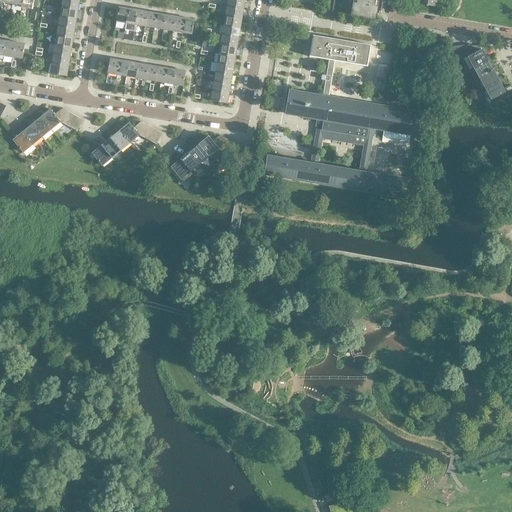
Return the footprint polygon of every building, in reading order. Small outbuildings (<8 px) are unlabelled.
[(78,10),(79,1),(73,0),(62,0),(61,8),(78,10)] [(243,10),(245,0),(243,0),(227,0),(227,7),(243,10)] [(338,13),(340,0),(333,0),(332,12),(338,13)] [(381,8),(382,0),(349,0),(349,3),(381,8)] [(380,14),(381,8),(349,3),(348,9),(352,9),(351,15),(375,19),(376,14),(380,14)] [(126,23),(129,9),(119,7),(116,22),(126,23)] [(241,19),(243,10),(227,7),(225,16),(241,19)] [(76,20),(78,10),(61,8),(60,17),(76,20)] [(135,25),(138,10),(129,9),(126,23),(135,25)] [(145,26),(147,12),(138,10),(135,25),(145,26)] [(154,28),(156,13),(147,12),(145,26),(154,28)] [(163,30),(166,15),(156,13),(154,28),(163,30)] [(172,31),(175,17),(166,15),(163,30),(172,31)] [(240,28),(241,19),(225,16),(223,25),(240,28)] [(74,29),(76,20),(60,17),(58,26),(74,29)] [(182,33),(184,18),(175,17),(172,31),(182,33)] [(192,35),(193,25),(194,20),(184,18),(182,33),(192,35)] [(238,38),(240,28),(223,25),(222,35),(238,38)] [(73,38),(74,29),(58,26),(56,36),(73,38)] [(237,47),(238,38),(222,35),(220,44),(237,47)] [(367,67),(371,45),(333,39),(313,35),(309,57),(328,60),(322,96),(329,97),(335,61),(367,67)] [(71,48),(73,38),(56,36),(55,45),(71,48)] [(13,57),(15,43),(6,41),(3,56),(13,57)] [(22,59),(24,49),(25,44),(15,43),(13,57),(22,59)] [(235,56),(237,47),(220,44),(219,54),(235,56)] [(476,53),(472,45),(471,44),(465,45),(466,57),(467,57),(476,53)] [(70,57),(71,48),(55,45),(53,54),(70,57)] [(486,58),(484,54),(486,51),(487,51),(484,47),(478,46),(472,45),(476,53),(467,57),(473,68),(487,60),(489,62),(492,61),(489,56),(486,58)] [(68,67),(70,57),(53,54),(52,64),(68,67)] [(233,66),(235,56),(219,54),(217,63),(233,66)] [(117,75),(119,60),(110,59),(107,73),(117,75)] [(126,76),(129,62),(119,60),(117,75),(126,76)] [(497,71),(495,67),(492,68),(489,62),(487,60),(473,68),(479,78),(493,71),(494,73),(497,71)] [(136,78),(138,64),(129,62),(126,76),(136,78)] [(232,75),(233,66),(217,63),(215,72),(232,75)] [(66,76),(68,67),(52,64),(50,73),(66,76)] [(145,80),(147,65),(138,64),(136,78),(145,80)] [(154,81),(157,67),(147,65),(145,80),(154,81)] [(164,83),(166,68),(157,67),(154,81),(164,83)] [(173,84),(175,70),(166,68),(164,83),(173,84)] [(183,86),(184,77),(185,72),(175,70),(173,84),(183,86)] [(503,82),(500,77),(497,79),(494,73),(493,71),(479,78),(484,89),(499,81),(500,83),(503,82)] [(230,84),(232,75),(215,72),(214,82),(230,84)] [(511,93),(511,89),(510,85),(503,89),(500,83),(499,81),(484,89),(493,104),(511,93)] [(229,94),(230,84),(214,82),(212,91),(229,94)] [(227,104),(229,94),(212,91),(211,101),(227,104)] [(268,156),(265,174),(406,198),(408,180),(366,173),(373,128),(416,136),(420,113),(329,97),(322,96),(290,91),(286,114),(318,119),(311,160),(311,164),(285,159),(268,156)] [(60,122),(55,115),(50,109),(43,115),(41,113),(37,116),(39,119),(41,117),(51,129),(60,122)] [(62,122),(67,111),(62,109),(55,115),(60,122),(62,122)] [(67,125),(73,114),(67,111),(62,122),(67,125)] [(72,128),(78,117),(73,114),(67,125),(72,128)] [(41,117),(39,119),(34,123),(32,120),(28,124),(30,126),(32,125),(42,137),(51,129),(41,117)] [(77,131),(83,120),(78,117),(72,128),(77,131)] [(140,136),(146,125),(141,122),(133,128),(139,135),(140,136)] [(139,135),(133,128),(129,123),(122,129),(120,126),(116,130),(118,132),(120,130),(130,143),(139,135)] [(42,137),(32,125),(30,126),(25,130),(23,128),(19,131),(21,134),(23,132),(33,144),(42,137)] [(146,139),(151,128),(146,125),(140,136),(146,139)] [(151,141),(157,130),(151,128),(146,139),(151,141)] [(120,130),(118,132),(113,136),(111,134),(107,137),(109,140),(111,138),(121,150),(130,143),(120,130)] [(156,144),(162,133),(157,130),(151,141),(156,144)] [(23,132),(21,134),(16,138),(13,135),(9,139),(12,142),(14,140),(23,152),(33,144),(23,132)] [(219,149),(225,138),(220,135),(212,142),(218,149),(219,149)] [(218,149),(212,142),(208,136),(201,142),(199,140),(195,143),(197,145),(199,144),(209,156),(218,149)] [(111,138),(109,140),(104,144),(101,141),(97,144),(100,147),(102,145),(111,158),(121,150),(111,138)] [(224,152),(230,141),(225,138),(219,149),(224,152)] [(230,155),(236,144),(230,141),(224,152),(230,155)] [(199,144),(197,145),(192,150),(190,147),(186,150),(188,153),(190,151),(200,164),(209,156),(199,144)] [(235,158),(241,147),(236,144),(230,155),(235,158)] [(111,158),(102,145),(100,147),(94,151),(92,149),(88,152),(91,155),(92,154),(102,165),(111,158)] [(190,151),(188,153),(183,157),(180,154),(176,158),(178,160),(181,159),(191,171),(200,164),(190,151)] [(191,171),(181,159),(178,160),(173,164),(171,162),(167,165),(170,169),(171,167),(181,179),(191,171)] [(353,511),(352,501),(330,506),(331,511),(353,511)]
